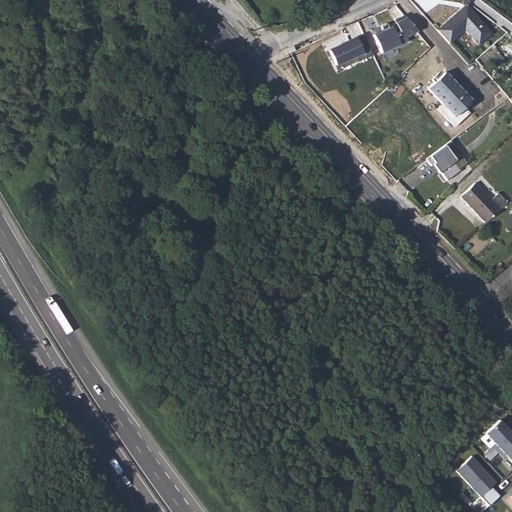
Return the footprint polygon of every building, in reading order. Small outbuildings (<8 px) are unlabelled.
[(468,7),(437,32),(448,45),(464,33),(475,46),(489,35),(468,7)] [(382,30),(373,34),(382,53),(407,40),(406,37),(416,32),(407,15),(396,20),(398,23),(390,26),(389,23),(383,26),(384,29),(382,30)] [(489,35),(475,46),(478,49),(492,38),(489,35)] [(370,57),(360,36),(326,52),(333,67),(355,57),(357,63),(370,57)] [(441,68),(424,84),(439,100),(432,107),(450,125),(464,111),(458,105),(468,95),(441,68)] [(441,146),(423,159),(436,175),(453,161),(441,146)] [(472,183),(457,197),(480,223),(504,204),(495,194),(487,199),(472,183)] [(511,439),(494,420),(477,435),(511,470),(511,468),(511,439)] [(469,455),(452,472),(476,497),(493,482),(469,455)]
